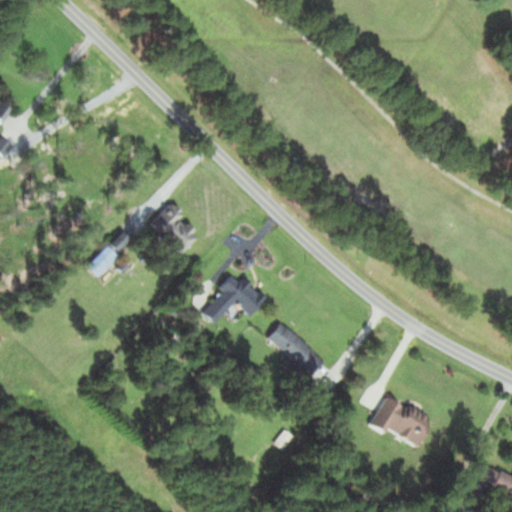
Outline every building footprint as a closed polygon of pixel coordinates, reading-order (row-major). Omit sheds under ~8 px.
[(179,212),(164,201),(144,226),(173,249),(188,230),(174,218),(179,212)] [(201,304),(215,316),(228,301),(243,315),(260,296),(232,270),(201,304)] [(319,359),(278,319),(262,334),(303,375),(319,359)] [(423,413),(380,397),(368,426),(411,443),(423,413)] [(511,498),(511,469),(509,475),(480,463),(472,482),(511,498)]
